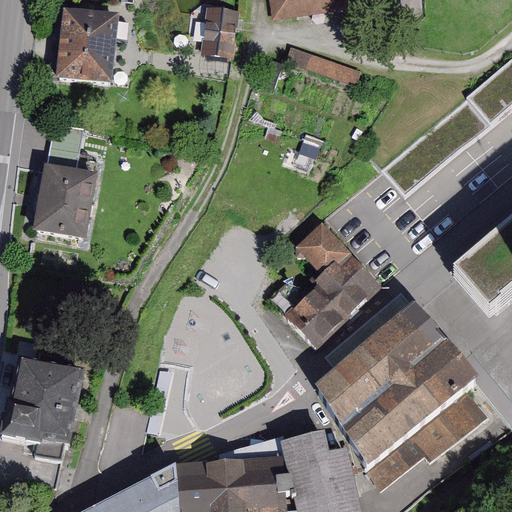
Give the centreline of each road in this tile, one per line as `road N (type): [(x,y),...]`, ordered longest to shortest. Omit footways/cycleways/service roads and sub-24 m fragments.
road 1 (residential): [(78,511),(185,453),(285,411),(406,293),(511,207)]
road 2 (tertiary): [(0,121),(16,0)]
